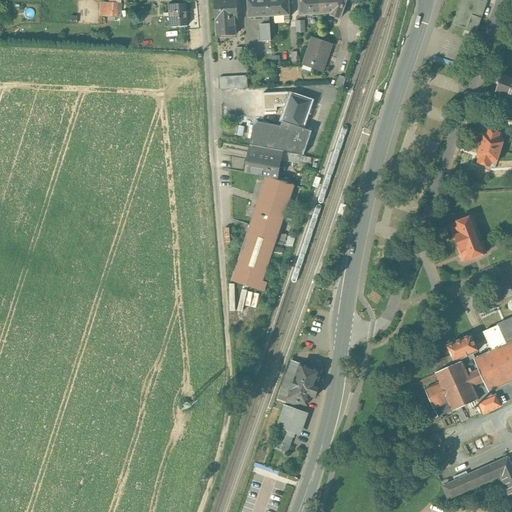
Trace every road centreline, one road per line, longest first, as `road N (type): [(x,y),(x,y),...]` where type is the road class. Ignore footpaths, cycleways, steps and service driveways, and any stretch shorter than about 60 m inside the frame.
road 1 (residential): [(342,329),(372,329),(391,311),(497,0)]
road 2 (tertiary): [(425,0),(378,156),(342,329)]
road 3 (residential): [(206,0),(224,282)]
road 4 (track): [(224,282),(232,399),(195,511)]
road 5 (tertiary): [(342,329),(326,435),(300,511)]
